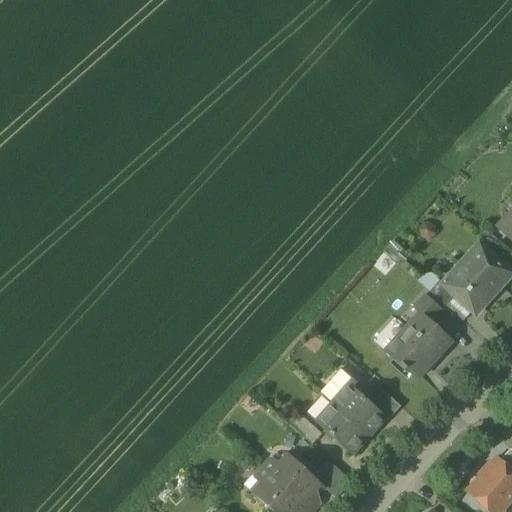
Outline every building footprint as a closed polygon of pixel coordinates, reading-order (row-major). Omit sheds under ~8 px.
[(511,214),(498,230),(511,242),(511,214)] [(443,286),(442,287),(455,299),(475,317),(511,275),(479,246),(443,286)] [(443,286),(439,281),(428,293),(446,309),(455,299),(442,287),(443,286)] [(443,313),(425,297),(413,310),(420,316),(431,325),(443,313)] [(420,316),(386,354),(385,352),(383,354),(405,373),(406,372),(417,381),(451,343),(431,325),(420,316)] [(373,408),(353,390),(357,386),(341,371),(336,376),(338,377),(329,386),(341,397),(333,406),(368,439),(369,437),(368,436),(376,427),(377,428),(385,420),(373,408)] [(397,406),(384,394),(375,403),(377,405),(373,408),(385,420),(397,406)] [(368,439),(333,406),(316,425),(351,457),(359,448),(358,447),(366,438),(367,439),(368,439)] [(322,436),(301,417),(292,428),(312,447),(322,436)] [(511,451),(510,450),(498,463),(511,475),(511,451)] [(325,491),(288,457),(279,467),(276,464),(270,464),(264,471),(303,507),(310,499),(318,499),(325,491)] [(511,475),(498,463),(497,462),(469,493),(488,511),(500,511),(511,499),(511,475)] [(298,511),(303,507),(264,471),(258,478),(259,483),(262,486),(253,496),(270,511),(298,511)]
